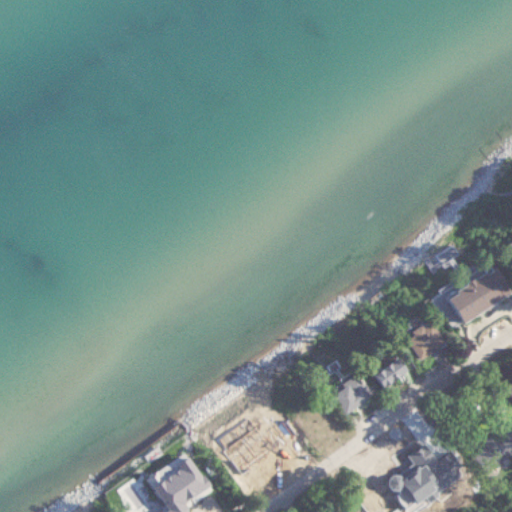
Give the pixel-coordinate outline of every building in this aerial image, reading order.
[(489,293),(472,266),(423,296),(439,323),(489,293)] [(423,341),(409,322),(388,338),(402,357),(423,341)] [(348,369),(359,388),(384,373),(373,354),(348,369)] [(310,392),(323,414),(355,394),(341,373),(310,392)] [(235,477),(280,444),(264,423),(220,456),(235,477)] [(347,485),(354,504),(386,493),(380,473),(347,485)]
